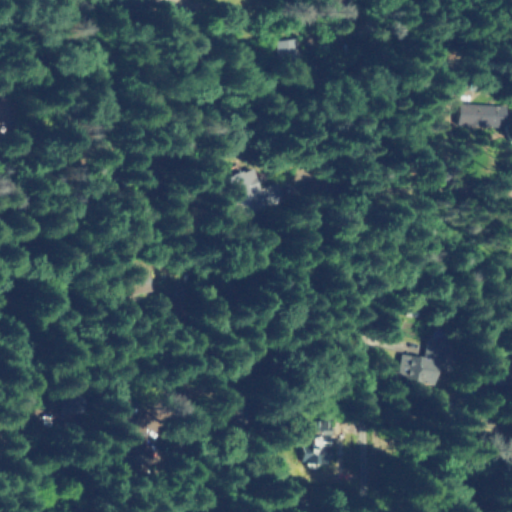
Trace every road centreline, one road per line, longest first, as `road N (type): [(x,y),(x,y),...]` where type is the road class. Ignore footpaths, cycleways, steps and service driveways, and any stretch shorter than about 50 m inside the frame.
road 1 (residential): [(0,511),(10,178)]
road 2 (residential): [(376,188),(371,0)]
road 3 (residential): [(202,174),(203,0)]
road 4 (residential): [(349,511),(354,339)]
road 5 (residential): [(6,291),(36,225),(65,205),(125,206)]
